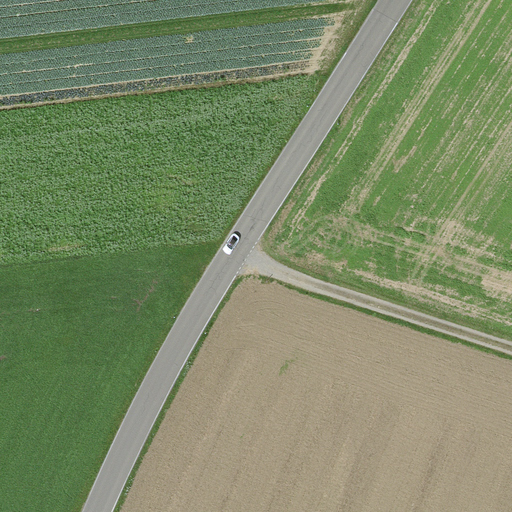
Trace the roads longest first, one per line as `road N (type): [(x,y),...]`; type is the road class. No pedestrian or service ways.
road 1 (unclassified): [(102,511),(236,250),(396,0)]
road 2 (track): [(511,341),(236,250)]
